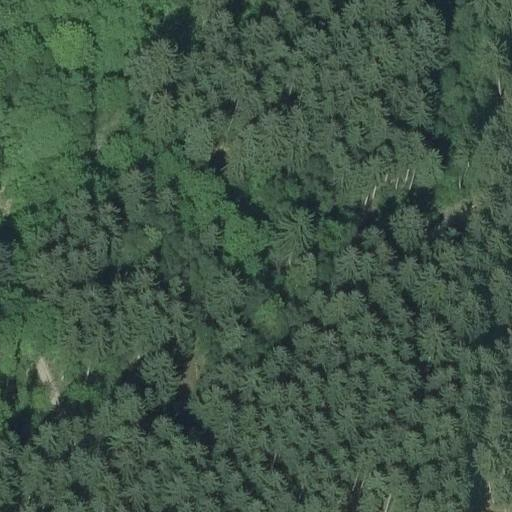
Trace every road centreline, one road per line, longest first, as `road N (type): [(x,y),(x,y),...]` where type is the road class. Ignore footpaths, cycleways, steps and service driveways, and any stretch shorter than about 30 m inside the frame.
road 1 (unknown): [(511,187),(436,226),(378,302),(210,445),(170,511)]
road 2 (track): [(0,296),(100,511)]
